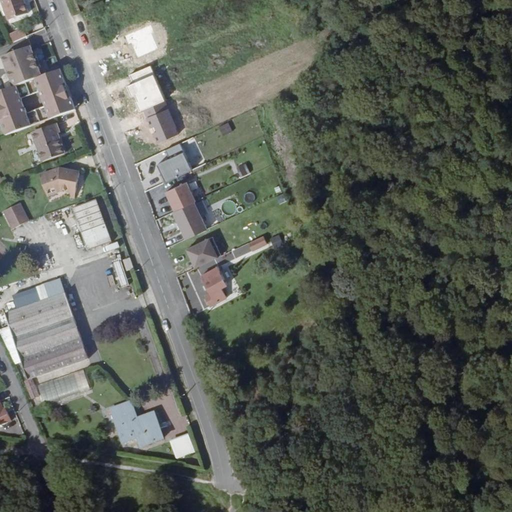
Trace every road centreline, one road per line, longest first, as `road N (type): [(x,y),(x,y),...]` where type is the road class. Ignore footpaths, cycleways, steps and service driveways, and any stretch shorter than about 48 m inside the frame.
road 1 (residential): [(226,489),(56,0)]
road 2 (track): [(0,451),(362,511)]
